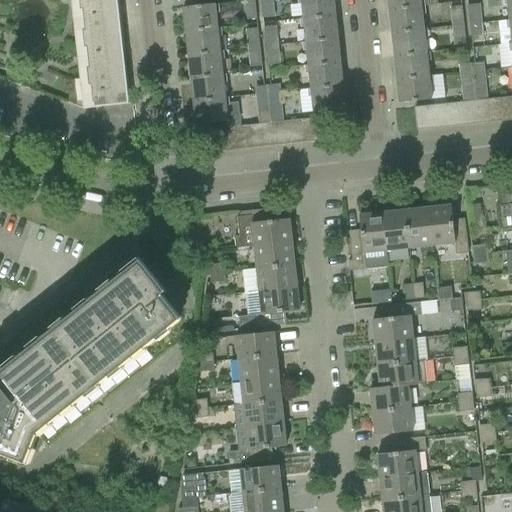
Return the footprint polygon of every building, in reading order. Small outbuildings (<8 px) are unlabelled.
[(91,86),(93,109),(128,105),(116,0),(78,0),(80,10),(82,10),(85,31),(83,31),(84,48),(87,48),(89,69),(87,69),(88,86),(91,86)] [(272,0),(262,0),(260,0),(262,19),(274,18),(272,0)] [(300,0),(303,19),(335,15),(332,0),(300,0)] [(388,0),(389,9),(421,6),(421,7),(437,6),(436,0),(388,0)] [(254,1),(242,2),(244,21),(256,20),(254,1)] [(182,7),(185,31),(216,28),(214,4),(182,7)] [(479,5),(467,6),(468,9),(468,11),(469,24),(481,23),(479,6),(479,5)] [(389,9),(392,33),(423,29),(421,6),(389,9)] [(462,7),(449,8),(451,26),(452,26),(455,26),(464,25),(462,8),(462,7)] [(303,19),(306,42),(337,39),(335,15),(303,19)] [(481,23),(469,24),(472,44),(484,42),(481,23)] [(452,26),(451,26),(453,46),(454,46),(466,44),(464,25),(455,26),(452,26)] [(263,28),(265,47),(277,46),(274,26),(263,28)] [(185,31),(188,55),(219,51),(216,28),(185,31)] [(246,30),(248,48),(259,47),(257,28),(246,30)] [(392,33),(394,56),(426,52),(423,29),(392,33)] [(306,42),(308,65),(340,62),(337,39),(306,42)] [(277,46),(265,47),(267,66),(279,64),(277,46)] [(259,47),(248,48),(250,68),(261,66),(259,47)] [(188,55),(190,78),(221,75),(219,51),(188,55)] [(394,56),(397,79),(429,76),(426,52),(394,56)] [(308,65),(311,89),(343,85),(340,62),(308,65)] [(483,63),(471,64),(472,71),(484,70),(483,63)] [(459,65),(458,65),(459,72),(460,72),(465,72),(472,71),(471,64),(459,65)] [(484,70),(472,71),(473,80),(473,82),(475,98),(475,101),(487,99),(487,97),(484,70)] [(460,72),(459,72),(462,102),(475,101),(475,98),(473,82),(473,80),(472,71),(465,72),(460,72)] [(190,78),(193,101),(224,98),(221,75),(190,78)] [(429,76),(397,79),(400,103),(420,101),(444,98),(442,76),(429,77),(429,76)] [(266,86),(267,93),(267,94),(281,92),(280,85),(266,86)] [(343,85),(311,89),(313,112),(345,109),(343,85)] [(282,107),(281,92),(267,94),(270,122),(283,120),(282,107)] [(267,93),(256,94),(259,123),(270,122),(267,94),(267,93)] [(511,97),(502,99),(504,121),(511,120),(511,97)] [(224,98),(193,101),(196,125),(227,122),(224,98)] [(502,99),(491,100),(493,122),(504,121),(502,99)] [(491,100),(480,101),(482,123),(493,122),(491,100)] [(480,101),(469,102),(471,125),(482,123),(480,101)] [(469,102),(458,104),(460,126),(471,125),(469,102)] [(458,104),(447,105),(449,127),(460,126),(458,104)] [(447,105),(436,106),(438,128),(449,127),(447,105)] [(436,106),(425,107),(427,129),(438,128),(436,106)] [(425,107),(414,108),(416,130),(427,129),(425,107)] [(332,117),(321,118),(323,141),(334,140),(332,117)] [(321,118),(310,119),(312,142),(323,141),(321,118)] [(310,119),(298,120),(301,143),(312,142),(310,119)] [(298,120),(287,121),(290,144),(301,143),(298,120)] [(287,121),(276,123),(279,146),(290,144),(287,121)] [(276,123),(265,124),(268,147),(279,146),(276,123)] [(265,124),(254,125),(257,148),(268,147),(265,124)] [(254,125),(243,126),(245,149),(257,148),(254,125)] [(243,126),(232,127),(234,150),(245,149),(243,126)] [(232,127),(221,129),(223,152),(234,150),(232,127)] [(223,152),(221,129),(210,130),(212,153),(223,152)] [(501,230),(511,229),(511,183),(498,185),(501,207),(498,207),(501,230)] [(451,206),(428,209),(432,247),(455,245),(456,255),(468,254),(465,227),(453,228),(451,206)] [(428,209),(405,211),(409,249),(432,247),(428,209)] [(234,238),(235,249),(253,247),(291,243),(289,220),(267,222),(266,210),(239,213),(239,218),(236,218),(239,237),(234,238)] [(405,211),(382,213),(386,251),(409,249),(405,211)] [(386,251),(382,213),(359,216),(361,238),(349,239),(352,266),(364,265),(365,270),(388,268),(386,251)] [(253,247),(256,270),(294,265),(291,243),(253,247)] [(471,247),(472,256),(487,255),(486,246),(471,247)] [(487,255),(472,256),(473,265),(488,264),(487,255)] [(0,375),(0,454),(23,464),(35,432),(179,317),(156,288),(160,285),(142,263),(0,375)] [(209,266),(210,275),(224,273),(223,264),(209,266)] [(256,270),(258,292),(296,288),(294,265),(256,270)] [(224,273),(210,275),(211,284),(225,282),(224,273)] [(421,284),(413,285),(415,300),(423,299),(421,284)] [(415,300),(413,285),(404,286),(405,301),(415,300)] [(296,288),(258,292),(244,294),(247,317),(239,318),(240,330),(278,326),(277,314),(299,312),(296,288)] [(465,293),(464,293),(465,303),(467,303),(480,301),(479,291),(465,293)] [(461,299),(449,300),(450,313),(462,312),(461,299)] [(467,303),(465,303),(466,311),(467,311),(468,311),(481,309),(480,301),(467,303)] [(372,321),(374,344),(412,339),(410,317),(421,315),(420,303),(392,306),(394,318),(372,321)] [(235,337),(238,360),(275,356),(273,333),(235,337)] [(374,344),(377,366),(415,362),(412,339),(374,344)] [(466,347),(451,349),(452,358),(453,358),(454,358),(455,358),(467,356),(466,347)] [(213,363),(212,353),(198,355),(199,364),(213,363)] [(238,360),(240,383),(278,378),(275,356),(238,360)] [(453,358),(452,358),(453,367),(454,367),(456,367),(468,365),(467,356),(455,358),(454,358),(453,358)] [(372,381),(373,389),(407,386),(426,384),(424,361),(415,362),(377,366),(378,381),(372,381)] [(199,364),(200,373),(214,371),(213,363),(199,364)] [(240,383),(243,405),(280,401),(278,378),(240,383)] [(489,388),(488,379),(474,381),(475,389),(489,388)] [(373,389),(369,390),(372,413),(410,409),(408,391),(407,387),(407,386),(373,389)] [(475,389),(476,399),(490,397),(489,388),(475,389)] [(458,395),(456,395),(457,403),(458,403),(461,403),(472,402),(471,393),(459,394),(458,395)] [(192,401),(191,401),(192,411),(193,411),(207,409),(206,400),(192,401)] [(235,429),(245,428),(283,423),(280,401),(243,405),(233,406),(235,429)] [(458,403),(457,403),(458,413),(460,413),(473,411),(472,402),(461,403),(458,403)] [(193,411),(192,411),(193,419),(194,419),(195,419),(208,418),(207,409),(193,411)] [(410,409),(372,413),(374,436),(412,432),(410,409)] [(283,423),(245,428),(248,451),(236,452),(237,454),(228,454),(229,466),(265,462),(264,450),(285,447),(283,423)] [(495,433),(494,424),(479,426),(480,435),(495,433)] [(496,442),(495,433),(480,435),(481,444),(496,442)] [(376,455),(379,478),(417,474),(414,451),(425,450),(424,438),(417,439),(397,441),(398,453),(376,455)] [(164,443),(157,448),(165,457),(171,452),(164,443)] [(195,459),(185,460),(186,469),(196,468),(195,459)] [(227,472),(230,495),(280,489),(277,466),(257,468),(227,472)] [(379,478),(381,501),(430,496),(428,473),(417,474),(379,478)] [(76,476),(75,488),(95,490),(96,478),(76,476)] [(196,489),(197,498),(203,498),(205,494),(205,484),(201,478),(180,480),(181,491),(196,489)] [(460,483),(461,492),(475,491),(474,482),(460,483)] [(197,498),(196,489),(181,491),(182,500),(197,498)] [(228,511),(280,511),(282,511),(280,489),(230,495),(227,497),(228,511)] [(475,491),(461,492),(462,501),(476,500),(475,491)] [(381,501),(382,511),(431,511),(430,496),(381,501)] [(182,500),(183,509),(198,507),(197,498),(182,500)]
